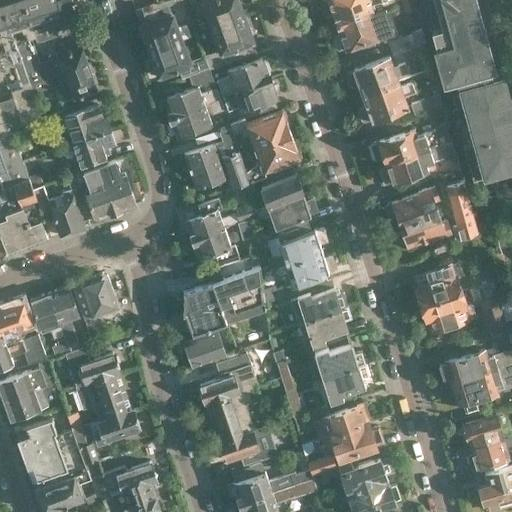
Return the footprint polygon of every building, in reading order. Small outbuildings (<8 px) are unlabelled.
[(23,86),(11,90),(13,96),(14,95),(33,89),(18,46),(1,0),(0,0),(0,57),(3,67),(6,77),(9,86),(21,82),(23,86)] [(34,92),(48,87),(40,61),(31,34),(35,33),(23,0),(1,0),(18,46),(33,89),(34,92)] [(55,26),(46,0),(23,0),(35,33),(55,26)] [(46,0),(55,26),(77,18),(70,0),(46,0)] [(132,0),(136,8),(147,4),(145,0),(132,0)] [(137,13),(150,9),(173,0),(155,0),(156,1),(147,4),(136,8),(137,13)] [(213,26),(244,15),(238,0),(205,0),(203,1),(213,26)] [(396,0),(321,0),(320,4),(323,12),(327,14),(333,12),(337,23),(373,9),(371,5),(382,1),(383,5),(396,0)] [(414,0),(400,0),(404,11),(416,8),(414,0)] [(424,0),(446,80),(458,77),(475,142),(464,145),(473,178),(511,167),(511,104),(503,73),(494,75),(473,0),(424,0)] [(374,13),(373,9),(337,23),(340,33),(333,36),(338,50),(381,34),(384,43),(388,41),(399,36),(389,8),(374,13)] [(154,19),(150,9),(137,13),(151,49),(181,38),(191,35),(187,23),(177,26),(172,12),(154,19)] [(204,54),(209,68),(239,57),(256,50),(253,41),(244,15),(213,26),(221,48),(204,54)] [(399,36),(388,41),(393,54),(426,43),(422,28),(399,36)] [(189,75),(209,68),(204,54),(189,59),(181,38),(151,49),(160,75),(180,68),(183,77),(189,75)] [(52,56),(52,57),(61,82),(66,98),(95,89),(81,44),(54,53),(52,56)] [(223,95),(270,78),(263,57),(259,59),(256,50),(239,57),(242,65),(227,70),(229,76),(217,80),(223,95)] [(363,94),(399,81),(397,76),(408,72),(405,62),(394,66),(390,56),(345,72),(351,87),(359,84),(363,94)] [(40,61),(48,87),(61,82),(52,57),(40,61)] [(202,93),(199,86),(214,80),(209,68),(189,75),(193,87),(164,97),(168,110),(166,110),(168,116),(221,97),(217,87),(202,93)] [(239,105),(244,118),(258,113),(259,116),(276,110),(272,100),(278,98),(270,78),(223,95),(228,110),(239,105)] [(399,81),(363,94),(366,105),(358,108),(364,122),(408,106),(404,95),(415,91),(412,81),(401,86),(399,81)] [(14,95),(24,123),(42,117),(39,108),(34,92),(33,89),(14,95)] [(443,104),(439,92),(411,103),(415,115),(443,104)] [(0,99),(0,102),(9,128),(11,128),(24,123),(14,95),(13,96),(0,99)] [(225,108),(221,97),(168,116),(170,122),(166,123),(170,134),(176,132),(177,135),(212,122),(209,114),(225,108)] [(39,108),(42,117),(62,110),(59,100),(39,108)] [(0,131),(9,128),(0,102),(0,131)] [(64,117),(73,142),(110,128),(104,113),(101,114),(98,105),(64,117)] [(291,133),(282,110),(246,123),(244,118),(238,120),(230,123),(231,126),(233,133),(241,130),(243,137),(250,134),(255,147),(291,133)] [(452,138),(449,127),(448,122),(436,125),(437,129),(417,136),(415,129),(372,144),(377,158),(384,156),(386,160),(450,139),(452,138)] [(246,169),(233,133),(231,126),(195,139),(199,148),(184,153),(191,173),(183,176),(188,187),(195,185),(196,187),(227,176),(231,187),(250,180),(246,169)] [(11,128),(9,128),(0,131),(0,143),(14,138),(15,138),(11,128)] [(116,144),(110,128),(73,142),(82,166),(97,161),(107,157),(106,154),(110,152),(108,147),(116,144)] [(260,159),(246,169),(250,180),(260,177),(265,175),(264,171),(300,158),(291,133),(255,147),(260,159)] [(0,188),(29,177),(14,138),(0,143),(0,151),(3,160),(7,171),(0,173),(0,188)] [(450,139),(386,160),(388,166),(380,169),(385,184),(393,182),(396,191),(420,182),(417,174),(429,170),(426,162),(445,155),(446,159),(456,155),(450,139)] [(99,165),(100,170),(116,211),(136,204),(125,173),(121,174),(115,159),(99,165)] [(116,211),(100,170),(99,165),(97,161),(82,166),(83,171),(67,176),(72,188),(81,184),(82,187),(83,187),(84,188),(85,188),(95,218),(116,211)] [(301,186),(296,172),(295,173),(292,164),(265,175),(260,177),(263,184),(260,185),(267,206),(303,193),(301,186)] [(29,177),(13,183),(21,205),(37,199),(29,177)] [(449,193),(466,188),(464,179),(447,184),(449,193)] [(13,183),(0,188),(0,218),(6,216),(5,212),(22,206),(21,205),(13,183)] [(402,223),(437,210),(434,199),(438,198),(434,186),(392,201),(387,204),(386,207),(388,213),(392,215),(398,213),(402,223)] [(63,195),(49,200),(48,200),(59,233),(83,224),(71,188),(62,191),(63,195)] [(466,188),(449,193),(457,223),(452,224),(455,237),(461,236),(461,237),(478,231),(466,188)] [(306,201),(303,193),(267,206),(268,206),(254,211),(253,211),(254,216),(254,220),(270,214),(277,235),(309,223),(306,215),(318,211),(313,198),(306,201)] [(220,217),(217,207),(221,206),(217,196),(198,203),(201,213),(197,214),(195,210),(192,209),(186,211),(185,215),(192,237),(223,226),(238,221),(235,212),(220,217)] [(6,216),(0,218),(0,231),(8,253),(48,237),(39,214),(34,202),(23,206),(23,205),(22,206),(5,212),(6,216)] [(238,221),(254,216),(253,211),(254,211),(253,202),(234,208),(235,212),(238,221)] [(437,210),(402,223),(405,232),(400,234),(397,238),(399,243),(406,245),(450,229),(445,217),(441,219),(437,210)] [(254,216),(238,221),(243,239),(256,235),(254,220),(254,216)] [(272,268),(286,263),(323,250),(320,243),(328,240),(323,226),(311,230),(309,223),(277,235),(284,254),(269,259),(272,268)] [(230,246),(225,232),(223,226),(192,237),(199,257),(213,252),(216,260),(236,253),(233,245),(230,246)] [(460,244),(458,238),(434,248),(436,252),(460,244)] [(325,257),(323,250),(286,263),(292,283),(283,286),(277,288),(275,283),(263,288),(264,303),(278,298),(286,295),(296,291),(328,280),(325,272),(336,268),(332,255),(325,257)] [(473,272),(475,277),(490,272),(492,277),(505,273),(507,272),(501,251),(491,254),(493,261),(489,268),(473,272)] [(261,272),(260,267),(260,265),(258,253),(234,261),(208,270),(212,281),(185,290),(183,290),(183,312),(185,312),(193,332),(227,321),(227,322),(265,310),(264,303),(263,288),(261,272)] [(425,302),(459,291),(455,278),(464,276),(459,261),(417,275),(425,302)] [(504,319),(495,288),(492,277),(490,272),(475,277),(492,335),(507,330),(504,319)] [(104,273),(72,284),(84,319),(119,306),(108,275),(104,273)] [(505,273),(492,277),(495,288),(509,284),(505,273)] [(328,280),(296,291),(297,296),(304,320),(348,305),(344,292),(337,295),(334,286),(330,287),(328,280)] [(69,285),(50,292),(70,350),(80,346),(75,331),(74,331),(70,320),(80,317),(69,285)] [(459,291),(425,302),(434,329),(468,319),(476,317),(472,302),(463,305),(459,291)] [(55,355),(66,351),(70,350),(50,292),(31,299),(42,330),(50,327),(54,338),(56,338),(58,343),(52,345),(55,355)] [(288,301),(286,295),(278,298),(279,299),(280,303),(288,301)] [(287,326),(280,303),(279,299),(266,304),(269,332),(287,326)] [(22,339),(19,330),(32,325),(25,308),(23,301),(0,308),(0,331),(3,331),(8,344),(22,339)] [(348,305),(304,320),(312,346),(326,341),(324,336),(347,328),(344,320),(352,318),(348,305)] [(227,354),(224,348),(217,329),(185,341),(194,366),(214,358),(227,354)] [(511,362),(511,347),(507,330),(492,335),(489,335),(492,346),(439,362),(444,377),(452,374),(454,380),(511,362)] [(47,358),(40,337),(24,343),(22,339),(8,344),(3,331),(0,331),(0,366),(14,362),(11,354),(24,349),(29,364),(47,358)] [(322,377),(366,362),(362,348),(354,351),(352,344),(329,352),(328,348),(314,353),(322,377)] [(115,372),(120,371),(114,351),(91,359),(86,345),(80,346),(70,350),(66,351),(78,385),(115,372)] [(214,358),(215,360),(219,372),(221,377),(200,384),(207,403),(256,386),(259,385),(251,362),(246,347),(227,354),(214,358)] [(276,363),(286,359),(285,358),(282,348),(272,352),(275,361),(276,363)] [(48,359),(39,363),(39,365),(0,379),(0,389),(4,399),(56,381),(53,372),(48,359)] [(286,359),(276,363),(284,390),(294,387),(286,359)] [(366,362),(322,377),(330,403),(344,398),(342,394),(365,386),(363,378),(370,375),(366,362)] [(463,410),(478,405),(475,397),(504,388),(511,386),(511,362),(454,380),(463,410)] [(127,410),(115,373),(115,372),(78,385),(86,409),(95,406),(96,409),(100,419),(110,416),(127,410)] [(10,418),(48,404),(43,392),(58,386),(56,381),(4,399),(10,418)] [(70,385),(59,389),(61,396),(72,392),(70,385)] [(219,441),(254,429),(245,402),(259,397),(256,386),(207,403),(219,441)] [(295,417),(304,414),(298,397),(289,400),(295,417)] [(321,436),(367,420),(361,403),(313,420),(319,437),(321,436)] [(318,414),(328,410),(326,405),(316,408),(318,414)] [(127,410),(110,416),(100,419),(102,426),(93,429),(98,445),(112,440),(110,436),(139,427),(133,408),(127,410)] [(471,444),(511,432),(511,431),(511,432),(506,413),(497,415),(497,413),(460,424),(464,437),(469,436),(471,444)] [(83,426),(78,414),(69,417),(72,424),(74,430),(81,427),(83,426)] [(37,488),(88,469),(86,463),(79,446),(74,430),(72,424),(56,430),(52,417),(16,430),(34,480),(47,475),(49,481),(36,486),(37,488)] [(367,420),(321,436),(324,446),(333,443),(338,457),(383,441),(378,426),(370,428),(367,420)] [(254,429),(219,441),(225,460),(254,450),(257,460),(273,455),(263,426),(254,429)] [(74,430),(79,446),(87,443),(81,427),(74,430)] [(511,432),(471,444),(474,453),(469,454),(473,467),(509,456),(506,446),(511,444),(511,432)] [(79,446),(86,463),(99,458),(93,441),(87,443),(79,446)] [(310,468),(312,474),(336,465),(332,453),(308,461),(310,468)] [(348,494),(387,480),(385,474),(393,472),(389,459),(381,462),(380,459),(353,469),(350,460),(338,464),(348,494)] [(133,488),(150,482),(156,480),(150,462),(121,471),(120,468),(107,472),(112,488),(121,485),(123,490),(123,491),(133,488)] [(268,481),(262,462),(232,471),(236,482),(234,483),(228,485),(232,497),(238,495),(240,503),(314,478),(312,474),(310,468),(296,473),(295,472),(268,481)] [(488,486),(481,489),(484,502),(487,501),(490,511),(501,507),(498,498),(511,493),(511,465),(484,474),(488,486)] [(96,493),(91,477),(88,469),(37,488),(45,511),(75,500),(96,493)] [(111,496),(103,473),(91,477),(99,500),(108,497),(111,496)] [(314,478),(240,503),(242,508),(236,510),(236,511),(273,511),(278,511),(275,503),(317,489),(314,478)] [(387,480),(348,494),(354,511),(366,511),(395,502),(394,500),(402,497),(398,484),(390,487),(387,480)] [(160,511),(150,482),(133,488),(123,491),(123,490),(118,492),(124,511),(160,511)] [(102,511),(98,500),(98,499),(96,493),(75,500),(77,508),(76,508),(76,509),(68,511),(102,511)] [(108,497),(99,500),(98,500),(102,511),(104,511),(112,509),(108,497)] [(323,511),(320,500),(310,504),(313,511),(323,511)] [(348,511),(346,511),(329,511),(325,500),(322,502),(321,500),(320,500),(323,511),(348,511)]
